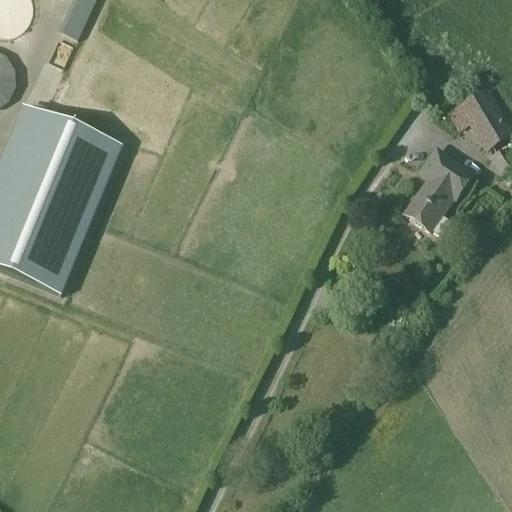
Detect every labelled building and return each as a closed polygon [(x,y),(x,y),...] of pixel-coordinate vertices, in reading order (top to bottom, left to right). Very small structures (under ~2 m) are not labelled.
[(82,43),(101,0),(82,0),(66,35),(82,43)] [(17,96),(17,62),(0,53),(0,113),(9,113),(17,96)] [(511,135),(487,94),(448,117),(459,136),(470,131),(486,158),(511,142),(511,135)] [(122,151),(26,112),(0,176),(0,275),(60,301),(122,151)] [(511,158),(508,152),(488,164),(493,173),(500,182),(511,174),(511,158)] [(408,222),(408,223),(431,239),(433,236),(442,242),(452,227),(443,221),(454,206),(456,207),(474,180),(467,175),(447,161),(435,153),(416,180),(425,186),(430,190),(410,220),(408,222)] [(367,367),(379,375),(384,366),(372,358),(367,367)]
